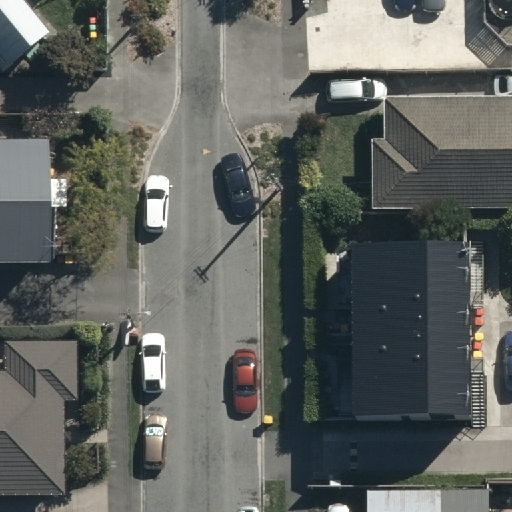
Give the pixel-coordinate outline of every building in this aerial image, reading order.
[(13,0),(0,0),(0,66),(11,81),(53,47),(13,0)] [(511,108),(391,109),(393,151),(381,151),(381,223),(511,222),(511,108)] [(0,164),(0,280),(53,280),(52,164),(0,164)] [(477,250),(321,253),(325,442),(481,438),(477,250)] [(0,506),(65,506),(66,410),(78,411),(78,353),(9,352),(8,382),(0,381),(0,506)] [(488,511),(489,481),(368,481),(367,511),(488,511)]
